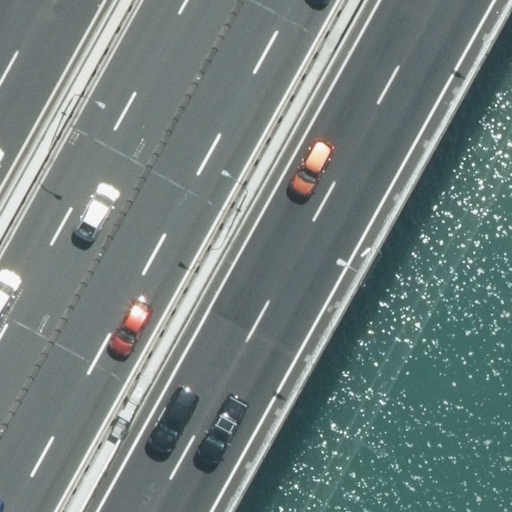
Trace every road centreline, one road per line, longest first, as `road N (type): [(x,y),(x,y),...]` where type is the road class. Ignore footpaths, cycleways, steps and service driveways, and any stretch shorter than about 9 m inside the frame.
road 1 (motorway): [(432,0),(148,511)]
road 2 (motorway): [(0,435),(241,0)]
